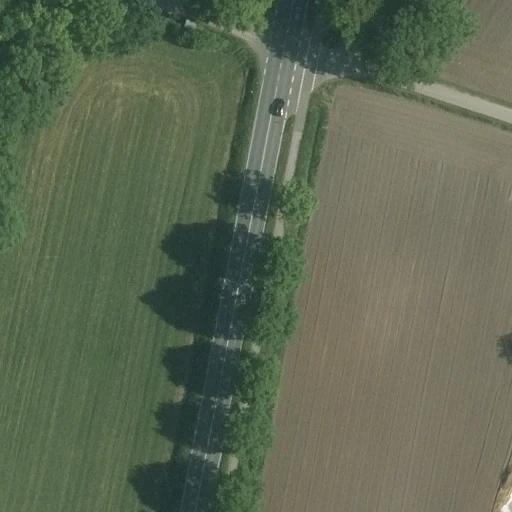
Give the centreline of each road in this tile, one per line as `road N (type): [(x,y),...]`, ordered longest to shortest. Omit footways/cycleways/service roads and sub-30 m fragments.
road 1 (primary): [(283,44),(194,511)]
road 2 (unclassified): [(283,44),(511,120)]
road 3 (unclassified): [(283,44),(132,0)]
